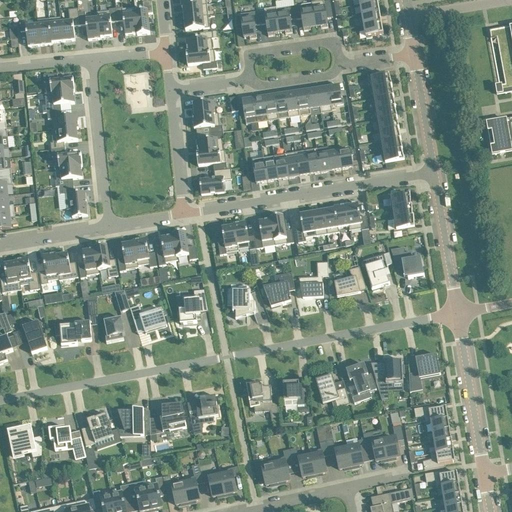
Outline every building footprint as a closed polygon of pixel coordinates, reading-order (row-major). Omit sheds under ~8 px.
[(180,0),(182,8),(207,6),(206,0),(180,0)] [(324,1),(312,3),(312,5),(316,28),(321,27),(321,30),(328,29),(326,16),(332,15),(331,2),(324,3),(324,1)] [(153,15),(152,3),(143,4),(144,12),(135,13),(135,15),(137,35),(137,37),(150,35),(148,15),(153,15)] [(362,16),(380,13),(378,3),(361,6),(362,16)] [(312,5),(294,8),(296,21),(302,20),(304,32),(311,31),(311,29),(316,28),(312,5)] [(207,6),(182,8),(182,9),(183,9),(184,20),(208,17),(207,6)] [(296,21),(294,8),(277,10),(280,34),(285,33),(286,35),(293,34),(291,22),(296,21)] [(137,35),(135,15),(124,16),(123,9),(116,10),(118,23),(124,23),(125,37),(137,35)] [(265,12),(261,13),(259,13),(261,26),(267,25),(269,38),(275,37),(275,34),(280,34),(277,10),(276,9),(264,11),(265,12)] [(74,28),(80,27),(79,10),(69,11),(70,21),(61,21),(63,43),(76,42),(74,28)] [(79,10),(80,27),(87,27),(88,42),(100,40),(98,13),(97,13),(98,20),(86,21),(86,13),(79,14),(79,10)] [(112,24),(118,23),(116,10),(109,11),(110,12),(98,13),(100,40),(101,40),(101,39),(113,38),(112,24)] [(244,39),(250,38),(250,41),(257,39),(255,27),(261,26),(259,13),(241,16),(244,39)] [(364,27),(382,24),(380,13),(362,16),(364,27)] [(208,17),(184,20),(186,32),(210,29),(208,17)] [(41,47),(52,46),(49,20),(38,21),(41,47)] [(49,20),(52,46),(53,46),(52,44),(63,43),(61,21),(60,21),(61,24),(50,25),(50,20),(49,20)] [(41,47),(38,21),(38,26),(26,27),(26,28),(20,29),(21,33),(27,33),(28,48),(41,47)] [(367,40),(372,39),(372,37),(384,35),(382,24),(364,27),(366,38),(367,40)] [(496,88),(498,96),(511,93),(511,27),(490,32),(492,40),(497,39),(506,86),(496,88)] [(187,55),(214,52),(214,51),(213,51),(212,40),(215,40),(214,33),(200,35),(200,41),(186,42),(188,54),(186,54),(187,55)] [(216,63),(214,52),(187,55),(188,67),(203,66),(204,72),(218,70),(217,63),(216,63)] [(45,95),(75,92),(74,80),(58,82),(58,75),(44,77),(45,84),(46,84),(47,95),(45,95)] [(372,90),(370,90),(392,87),(389,76),(371,79),(369,79),(369,80),(372,90)] [(343,100),(342,100),(340,87),(329,89),(331,107),(332,107),(342,106),(342,105),(344,105),(343,100)] [(374,100),(372,101),(394,97),(391,87),(392,87),(370,90),(370,91),(371,91),(374,100)] [(332,107),(331,107),(329,89),(318,91),(318,92),(321,109),(320,109),(321,115),(333,113),(332,107)] [(307,92),(310,110),(320,109),(321,109),(318,92),(318,91),(313,91),(307,92)] [(75,93),(75,92),(45,95),(46,107),(43,108),(43,114),(62,113),(61,106),(75,105),(74,93),(75,93)] [(299,112),(300,112),(301,118),(311,116),(310,110),(307,92),(297,94),(297,95),(299,112)] [(300,112),(299,112),(297,95),(297,94),(286,96),(286,97),(289,114),(288,114),(289,120),(301,118),(300,112)] [(275,97),(278,115),(288,114),(289,114),(286,97),(286,96),(281,96),(275,97)] [(278,115),(275,97),(265,99),(265,100),(267,117),(268,123),(279,121),(278,116),(278,115)] [(376,111),(374,111),(374,112),(396,108),(393,98),(394,98),(394,97),(372,101),(373,101),(376,111)] [(232,114),(239,113),(237,99),(230,100),(232,114)] [(257,119),(258,124),(268,123),(267,117),(265,100),(265,99),(260,99),(254,100),(257,119)] [(246,126),(258,124),(257,119),(254,100),(243,102),(245,114),(243,115),(244,120),(246,120),(246,126)] [(193,118),(219,115),(215,115),(214,103),(193,105),(195,117),(193,117),(193,118)] [(377,122),(376,122),(398,119),(395,109),(396,108),(374,112),(375,112),(377,122)] [(52,132),(79,130),(78,117),(62,119),(62,113),(43,114),(44,115),(48,115),(48,121),(52,121),(53,132),(52,132)] [(210,129),(210,135),(224,134),(223,127),(220,127),(219,115),(193,118),(194,130),(210,129)] [(379,132),(377,133),(378,133),(399,129),(397,119),(398,119),(376,122),(376,123),(377,123),(379,132)] [(495,147),(491,147),(493,156),(511,152),(511,119),(487,124),(489,132),(493,132),(495,147)] [(381,143),(379,143),(379,144),(401,140),(399,130),(400,130),(399,129),(378,133),(381,143)] [(79,130),(52,132),(53,144),(51,144),(51,151),(66,150),(65,144),(79,142),(77,130),(79,130)] [(241,132),(235,133),(237,151),(245,150),(245,149),(245,144),(244,140),(242,140),(241,132)] [(197,155),(225,152),(224,152),(223,141),(224,141),(224,134),(210,135),(211,141),(197,143),(198,153),(198,155),(197,155)] [(383,154),(381,154),(403,151),(400,141),(401,140),(379,144),(380,144),(383,154)] [(317,150),(321,174),(332,172),(329,154),(328,149),(317,150)] [(66,150),(51,151),(52,158),(54,158),(55,170),(83,167),(81,155),(66,156),(66,150)] [(306,152),(310,176),(321,174),(317,150),(306,152)] [(351,156),(353,156),(352,150),(339,153),(342,171),(353,169),(351,156)] [(403,151),(381,154),(381,155),(382,155),(385,164),(383,165),(405,162),(402,151),(403,151)] [(226,165),(225,152),(197,155),(198,168),(214,166),(214,172),(227,171),(227,164),(226,165)] [(306,152),(296,154),(300,178),(310,176),(306,152)] [(332,172),(342,171),(339,153),(329,154),(332,172)] [(289,180),(300,178),(296,154),(285,156),(286,162),(289,180)] [(262,184),(268,183),(265,165),(264,159),(253,161),(254,167),(252,168),(253,173),(255,173),(257,184),(257,185),(262,184)] [(0,179),(12,178),(11,170),(5,171),(4,161),(0,161),(0,179)] [(278,181),(289,180),(286,162),(275,163),(278,181)] [(268,183),(278,181),(275,163),(265,165),(268,183)] [(56,182),(56,188),(69,187),(69,181),(83,180),(82,168),(83,168),(83,167),(55,170),(56,170),(57,182),(56,182)] [(232,181),(231,170),(227,171),(214,172),(215,179),(211,180),(200,181),(201,196),(225,194),(224,182),(232,181)] [(0,198),(8,197),(7,187),(13,186),(12,178),(0,179),(0,198)] [(69,187),(56,188),(56,189),(60,188),(61,196),(65,196),(67,211),(72,210),(72,219),(88,217),(85,193),(75,194),(74,187),(69,187)] [(391,210),(390,210),(412,207),(412,206),(411,206),(411,196),(389,199),(389,200),(390,200),(391,210)] [(0,208),(14,207),(9,207),(8,197),(0,198),(0,208)] [(358,205),(346,207),(350,232),(362,230),(362,232),(369,231),(367,218),(361,219),(358,205)] [(0,219),(15,218),(14,207),(0,208),(0,219)] [(350,232),(346,207),(335,209),(339,234),(339,229),(349,227),(350,232)] [(395,220),(392,220),(392,221),(414,217),(413,217),(412,207),(390,210),(390,211),(393,210),(395,220)] [(335,210),(324,212),(328,236),(339,234),(335,209),(334,209),(335,210)] [(328,236),(324,212),(312,214),(316,238),(328,236)] [(316,238),(312,214),(300,216),(302,230),(296,231),(299,245),(306,243),(306,239),(316,238)] [(271,220),(276,247),(285,246),(287,245),(287,246),(294,245),(292,232),(286,233),(283,217),(271,220)] [(415,229),(414,217),(392,221),(394,221),(395,231),(394,231),(394,232),(415,229)] [(15,218),(0,219),(0,230),(11,230),(10,219),(15,218)] [(257,251),(276,247),(271,220),(271,221),(259,223),(261,237),(255,238),(257,251)] [(246,224),(234,226),(239,253),(239,251),(250,249),(250,252),(257,251),(255,238),(249,239),(246,224)] [(239,253),(234,226),(234,227),(222,229),(224,243),(218,244),(220,257),(227,256),(227,255),(239,253)] [(173,236),(178,262),(178,259),(189,257),(190,262),(198,261),(196,248),(188,249),(186,234),(173,236)] [(166,264),(178,262),(173,236),(173,237),(161,239),(164,253),(157,254),(160,268),(167,267),(166,264)] [(146,240),(134,242),(139,269),(139,268),(150,266),(150,269),(157,268),(155,254),(149,255),(146,240)] [(139,269),(134,242),(134,244),(122,246),(124,260),(118,261),(120,274),(127,273),(127,271),(139,269)] [(95,249),(99,275),(100,275),(99,272),(107,270),(109,279),(119,278),(116,261),(110,262),(107,247),(95,249)] [(90,277),(99,275),(95,249),(94,249),(95,250),(83,252),(85,266),(79,267),(81,280),(87,279),(87,277),(90,277)] [(411,253),(405,254),(404,249),(391,251),(397,271),(403,270),(404,278),(408,277),(409,280),(425,277),(422,259),(412,261),(411,253)] [(60,282),(56,255),(43,257),(46,273),(40,274),(42,287),(49,286),(48,283),(59,281),(60,282)] [(56,255),(60,282),(79,279),(76,264),(70,265),(68,255),(56,257),(56,255)] [(17,264),(22,292),(21,287),(29,286),(31,293),(40,291),(37,274),(31,275),(29,262),(17,264)] [(375,265),(376,267),(366,270),(371,284),(370,284),(373,293),(383,290),(382,288),(390,285),(388,278),(390,277),(389,275),(388,272),(386,272),(383,263),(375,265)] [(3,295),(22,292),(17,264),(4,266),(7,279),(1,280),(3,295)] [(328,264),(321,264),(321,274),(318,274),(318,279),(299,280),(301,289),(302,289),(303,289),(304,300),(305,300),(314,299),(314,300),(322,299),(322,289),(323,289),(323,278),(329,278),(328,264)] [(336,283),(335,283),(338,299),(367,291),(360,269),(350,271),(352,279),(336,284),(336,283)] [(295,292),(292,276),(277,279),(279,287),(277,287),(277,286),(264,289),(267,297),(271,307),(272,308),(283,305),(283,306),(286,305),(286,304),(291,303),(289,293),(295,292)] [(90,283),(83,283),(84,299),(91,298),(90,283)] [(128,299),(135,297),(133,291),(126,292),(128,299)] [(121,293),(115,294),(121,313),(131,311),(130,310),(125,292),(121,293)] [(201,314),(208,313),(204,292),(194,293),(195,299),(183,300),(184,311),(179,311),(181,326),(197,324),(197,320),(201,320),(202,320),(201,314)] [(228,295),(228,308),(229,308),(229,307),(236,307),(236,321),(237,320),(237,317),(247,317),(248,317),(248,315),(255,315),(255,303),(250,303),(250,292),(250,293),(248,293),(248,292),(247,292),(247,293),(237,293),(237,292),(236,292),(236,296),(229,296),(229,295),(228,295)] [(62,295),(50,297),(52,306),(64,304),(64,303),(63,297),(62,295)] [(97,302),(88,303),(89,318),(98,317),(97,302)] [(140,307),(130,310),(131,311),(135,324),(142,322),(146,335),(147,335),(146,334),(158,330),(158,331),(167,328),(162,311),(143,316),(140,307)] [(7,317),(6,315),(0,315),(0,320),(6,336),(13,333),(10,326),(7,317)] [(12,315),(7,317),(10,326),(15,324),(12,315)] [(125,336),(122,319),(104,323),(107,334),(106,334),(107,345),(124,341),(124,337),(125,336)] [(45,338),(42,325),(39,326),(39,323),(23,329),(24,330),(25,330),(14,334),(18,347),(28,344),(32,354),(48,348),(45,338)] [(82,343),(92,342),(90,323),(75,324),(76,326),(64,327),(64,324),(55,324),(56,336),(61,335),(62,347),(78,346),(78,344),(82,344),(82,343)] [(0,366),(9,363),(6,356),(14,354),(8,337),(0,339),(0,366)] [(411,394),(411,391),(422,389),(420,378),(440,374),(440,372),(437,356),(416,360),(419,374),(409,376),(410,394),(411,394)] [(385,363),(386,380),(376,381),(382,403),(389,402),(388,385),(403,384),(403,375),(405,375),(405,367),(402,367),(402,362),(395,362),(395,360),(387,361),(387,363),(385,363)] [(364,365),(351,370),(352,374),(349,376),(349,375),(348,376),(350,383),(351,383),(351,382),(354,381),(359,397),(369,393),(377,391),(371,376),(368,377),(364,365)] [(332,377),(316,382),(323,405),(335,402),(337,410),(351,406),(346,389),(337,391),(332,377)] [(299,383),(291,384),(291,383),(282,383),(283,392),(284,392),(285,407),(298,407),(298,414),(309,414),(309,408),(305,408),(304,390),(302,390),(302,389),(300,389),(299,383)] [(279,413),(278,403),(272,404),(271,388),(263,389),(263,386),(260,386),(260,387),(257,388),(256,386),(247,387),(251,409),(254,408),(255,414),(264,413),(270,413),(279,413)] [(441,405),(452,403),(450,396),(440,398),(441,405)] [(204,420),(219,417),(216,397),(207,399),(207,400),(200,401),(201,402),(199,403),(198,402),(196,402),(198,415),(190,416),(194,436),(203,434),(204,420)] [(163,420),(150,420),(151,442),(152,442),(157,442),(157,433),(170,430),(170,433),(187,429),(182,406),(171,407),(171,410),(163,411),(163,407),(162,408),(163,420)] [(424,418),(425,423),(448,420),(446,409),(435,410),(435,407),(414,410),(416,418),(424,418)] [(143,437),(151,437),(150,412),(134,413),(134,412),(134,413),(130,413),(130,412),(129,410),(119,413),(125,432),(134,432),(134,434),(134,437),(143,437)] [(399,413),(391,415),(394,426),(402,424),(399,413)] [(106,415),(106,416),(88,422),(90,428),(82,431),(86,448),(114,438),(113,434),(106,415)] [(431,423),(433,433),(450,430),(448,420),(425,423),(425,424),(431,423)] [(395,439),(384,441),(389,463),(389,462),(395,461),(395,459),(400,458),(397,441),(404,439),(402,427),(393,429),(395,439)] [(51,442),(55,442),(56,453),(74,451),(76,461),(85,459),(87,459),(85,452),(81,439),(72,441),(71,435),(71,431),(70,431),(70,432),(66,432),(65,429),(50,431),(51,443),(52,443),(51,442)] [(32,452),(33,459),(42,457),(43,437),(34,439),(33,437),(34,437),(32,431),(22,433),(21,430),(17,431),(9,433),(10,441),(11,445),(14,458),(14,456),(32,452)] [(433,433),(434,444),(452,441),(450,430),(433,433)] [(372,439),(365,441),(369,459),(375,457),(377,463),(382,462),(382,464),(388,462),(389,463),(384,441),(373,444),(372,439)] [(369,459),(365,441),(358,442),(359,447),(347,449),(352,471),(352,470),(359,469),(358,467),(363,466),(362,460),(369,459)] [(431,455),(454,452),(452,441),(434,444),(436,454),(431,455)] [(334,442),(327,443),(330,455),(336,454),(340,471),(345,470),(345,472),(352,470),(352,471),(347,449),(336,452),(334,442)] [(321,451),(310,453),(315,479),(316,478),(322,477),(322,475),(327,474),(323,457),(330,455),(327,443),(320,445),(321,451)] [(94,449),(85,452),(87,459),(90,471),(99,470),(94,449)] [(297,450),(290,451),(293,463),(299,462),(303,479),(308,478),(308,480),(315,478),(315,479),(310,453),(298,456),(297,450)] [(285,459),(273,461),(279,487),(279,486),(285,485),(285,483),(290,482),(286,465),(293,463),(290,451),(283,453),(285,459)] [(454,452),(431,455),(432,461),(423,463),(424,471),(445,468),(444,465),(455,463),(454,452)] [(266,487),(271,486),(272,488),(278,486),(278,487),(279,487),(273,461),(262,464),(261,463),(254,464),(257,477),(264,475),(266,487)] [(140,462),(129,465),(130,471),(142,468),(140,462)] [(232,470),(220,473),(225,498),(226,498),(232,496),(232,495),(237,493),(233,476),(240,475),(238,468),(231,470),(232,470)] [(435,483),(436,488),(459,485),(457,474),(446,475),(446,472),(425,475),(426,483),(435,483)] [(208,474),(201,476),(203,483),(210,481),(213,499),(218,497),(219,499),(225,498),(220,473),(208,475),(208,474)] [(196,482),(184,484),(189,506),(195,504),(195,502),(200,501),(196,484),(203,483),(201,476),(195,477),(196,482)] [(157,486),(147,488),(151,511),(158,511),(159,510),(163,510),(160,498),(167,496),(163,479),(156,480),(157,486)] [(189,506),(184,484),(173,487),(172,482),(165,484),(166,491),(173,489),(177,507),(182,505),(182,507),(188,506),(189,506)] [(34,483),(28,484),(31,496),(37,494),(34,483)] [(135,485),(128,486),(132,504),(138,503),(140,511),(151,511),(147,488),(136,491),(135,485)] [(442,488),(444,498),(461,495),(459,485),(436,488),(436,489),(442,488)] [(122,494),(112,496),(115,511),(126,511),(125,505),(132,504),(128,486),(121,488),(122,494)] [(371,509),(371,511),(393,511),(392,505),(414,501),(412,490),(372,499),(375,508),(371,509)] [(93,494),(94,500),(96,511),(103,510),(103,511),(115,511),(112,496),(101,498),(100,492),(93,494)] [(444,498),(445,509),(463,506),(461,495),(444,498)] [(94,500),(76,503),(78,511),(93,511),(96,511),(94,500)] [(78,511),(76,503),(59,507),(59,511),(78,511)]
